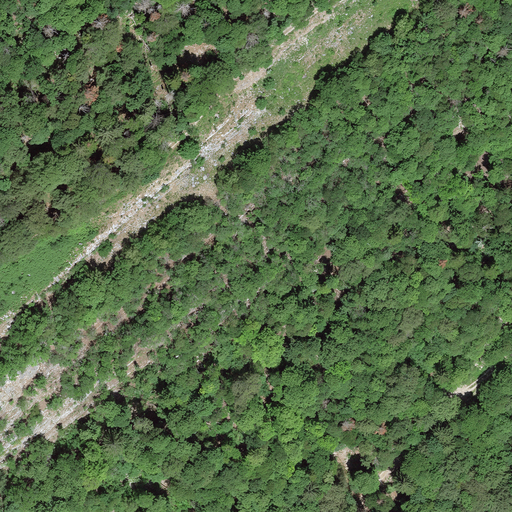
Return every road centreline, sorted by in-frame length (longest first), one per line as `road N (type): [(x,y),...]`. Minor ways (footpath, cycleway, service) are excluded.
road 1 (track): [(333,0),(236,75),(145,169),(0,259)]
road 2 (track): [(271,0),(142,93),(0,175)]
road 3 (track): [(511,351),(352,511)]
road 4 (track): [(511,309),(447,410)]
